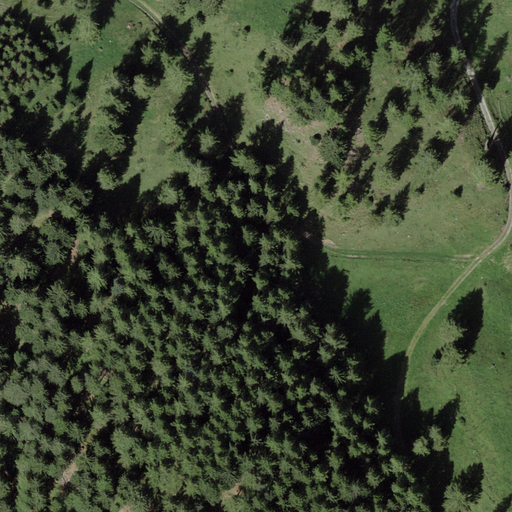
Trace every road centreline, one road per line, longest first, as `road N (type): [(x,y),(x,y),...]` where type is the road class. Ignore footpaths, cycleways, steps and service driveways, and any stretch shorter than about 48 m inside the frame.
road 1 (track): [(0,237),(53,236),(127,208),(246,186),(324,246),(394,256),(487,254)]
road 2 (track): [(487,254),(423,316),(400,361),(396,415),(430,511)]
road 3 (track): [(454,0),(456,35),(497,137),(511,201)]
